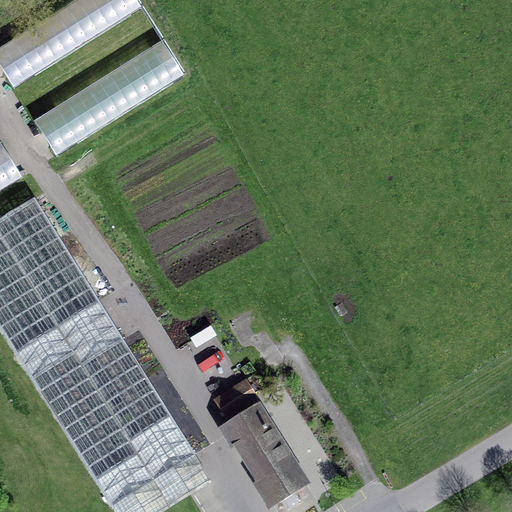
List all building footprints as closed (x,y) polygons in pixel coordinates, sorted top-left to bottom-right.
[(0,50),(18,81),(153,4),(150,0),(81,0),(0,46),(0,50)] [(62,149),(198,75),(176,34),(40,109),(62,149)] [(0,193),(31,177),(11,139),(0,144),(0,193)] [(58,191),(0,220),(0,295),(111,511),(156,511),(209,485),(58,191)] [(258,374),(217,393),(230,422),(271,404),(258,374)] [(226,433),(269,501),(301,481),(267,426),(269,424),(261,411),(226,433)]
